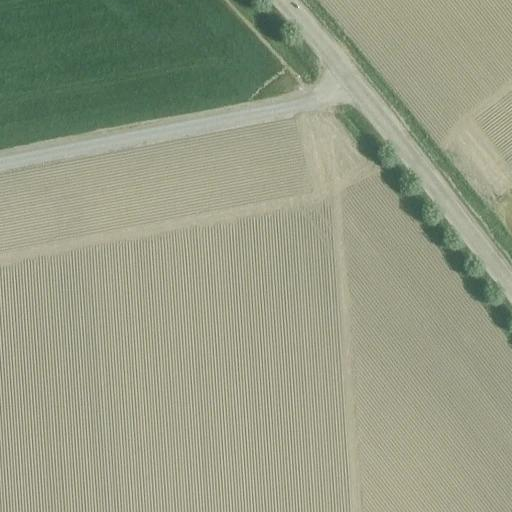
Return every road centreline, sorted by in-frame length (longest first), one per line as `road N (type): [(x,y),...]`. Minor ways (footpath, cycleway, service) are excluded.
road 1 (unclassified): [(0,168),(360,93)]
road 2 (tertiary): [(511,289),(360,93)]
road 3 (tertiary): [(360,93),(279,0)]
